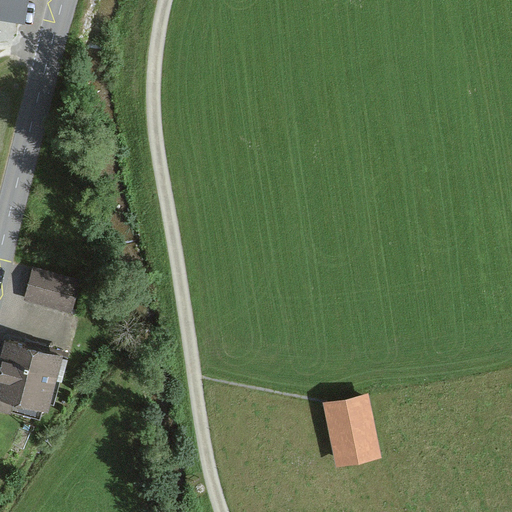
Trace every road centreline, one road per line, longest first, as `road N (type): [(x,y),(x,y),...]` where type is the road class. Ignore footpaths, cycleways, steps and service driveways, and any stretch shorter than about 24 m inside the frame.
road 1 (track): [(221,511),(202,438),(156,135),(153,85),(165,0)]
road 2 (tertiary): [(0,253),(63,0)]
